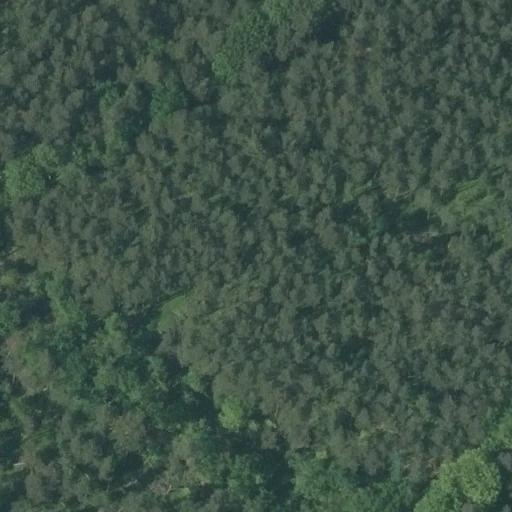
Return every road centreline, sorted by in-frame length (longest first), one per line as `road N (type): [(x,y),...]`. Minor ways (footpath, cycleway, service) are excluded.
road 1 (track): [(0,294),(308,511)]
road 2 (track): [(300,0),(94,130),(0,202)]
